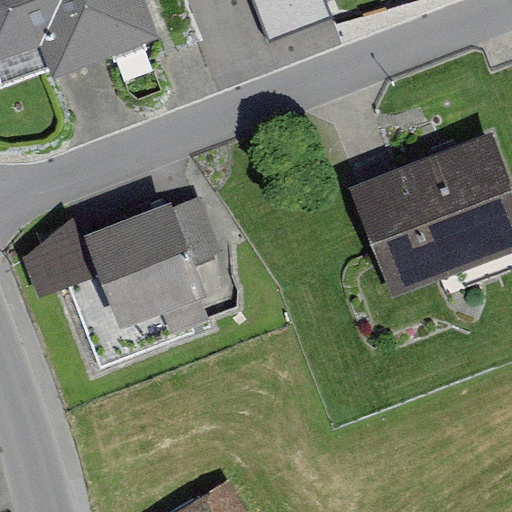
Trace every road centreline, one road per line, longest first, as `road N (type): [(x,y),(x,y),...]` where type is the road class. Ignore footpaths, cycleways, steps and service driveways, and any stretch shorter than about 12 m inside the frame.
road 1 (unclassified): [(511,12),(0,212)]
road 2 (tertiary): [(0,316),(49,444),(64,511)]
